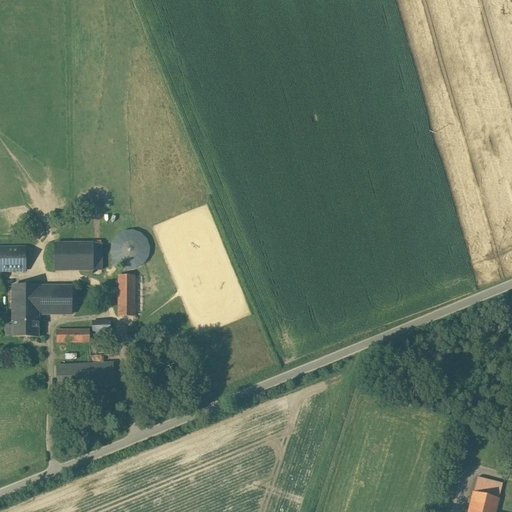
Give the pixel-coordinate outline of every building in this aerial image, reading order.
[(130,231),(122,233),(116,237),(112,242),(110,252),(112,258),(117,263),(125,268),(135,269),(143,265),(149,257),(150,248),(146,238),(139,233),(130,231)] [(104,241),(54,241),(54,271),(103,271),(104,241)] [(0,272),(25,272),(25,247),(0,246),(0,272)] [(136,275),(117,275),(117,316),(136,316),(136,275)] [(69,283),(10,284),(11,337),(38,337),(38,315),(69,315),(69,283)] [(110,321),(92,321),(93,336),(110,335),(110,321)] [(90,328),(56,328),(56,343),(90,343),(90,328)] [(114,386),(113,359),(56,361),(57,389),(114,386)] [(497,511),(504,482),(478,475),(468,511),(497,511)]
